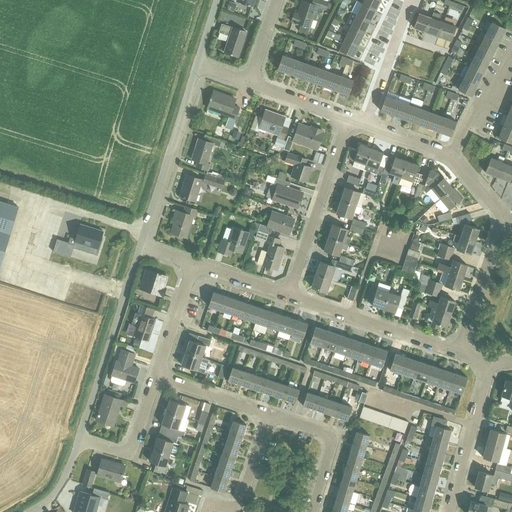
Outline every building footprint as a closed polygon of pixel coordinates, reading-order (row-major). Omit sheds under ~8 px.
[(226,8),(234,10),(236,3),(229,0),(226,8)] [(294,13),(291,22),(300,25),(298,31),(307,34),(309,27),(312,20),(315,21),(317,14),(314,13),(316,7),(325,10),(326,8),(330,9),(332,4),(327,2),(320,0),(312,0),(311,4),(302,1),(297,14),(294,13)] [(361,0),(361,1),(362,2),(362,3),(375,10),(380,0),(361,0)] [(359,9),(356,15),(370,21),(375,10),(362,3),(359,9)] [(433,12),(431,18),(426,32),(438,37),(443,23),(438,21),(441,15),(433,12)] [(426,32),(431,18),(419,14),(414,28),(426,32)] [(356,15),(350,26),(364,33),(370,21),(356,15)] [(491,22),(485,33),(500,41),(500,40),(506,29),(504,28),(491,22)] [(455,27),(443,23),(438,37),(450,41),(455,27)] [(217,33),(218,33),(216,38),(227,41),(224,52),(237,56),(245,32),(220,24),(217,33)] [(350,26),(345,38),(358,45),(364,33),(350,26)] [(328,30),(326,35),(342,43),(339,50),(352,56),(358,45),(345,38),(333,32),(328,30)] [(485,33),(480,44),(494,52),(500,41),(485,33)] [(480,44),(474,56),(488,63),(494,52),(480,44)] [(282,55),(277,69),(289,74),(294,59),(282,55)] [(448,56),(443,67),(448,70),(449,70),(454,59),(448,56)] [(474,56),(469,66),(483,74),(488,63),(474,56)] [(294,59),(289,74),(301,78),(306,64),(294,59)] [(306,64),(301,78),(313,82),(318,68),(306,64)] [(469,66),(463,78),(477,85),(483,74),(469,66)] [(318,68),(313,82),(324,86),(329,72),(318,68)] [(329,72),(324,86),(336,91),(341,76),(329,72)] [(341,76),(336,91),(348,95),(353,81),(341,76)] [(477,85),(463,78),(457,89),(471,96),(477,85)] [(231,129),(239,107),(233,105),(235,99),(227,96),(227,97),(221,95),(222,94),(213,91),(207,107),(228,115),(224,127),(231,129)] [(397,101),(392,115),(404,119),(409,105),(410,100),(399,96),(397,101)] [(385,97),(380,111),(389,114),(392,115),(397,101),(386,97),(385,97)] [(409,105),(404,119),(411,122),(415,123),(420,109),(409,105)] [(420,109),(415,123),(427,128),(432,113),(420,109)] [(259,125),(258,130),(264,132),(265,130),(277,135),(277,137),(283,140),(288,128),(282,126),(285,117),(278,114),(277,115),(273,114),(274,113),(265,110),(262,118),(259,125)] [(432,113),(427,128),(436,131),(439,132),(444,117),(432,113)] [(511,116),(508,115),(503,126),(511,129),(511,116)] [(444,117),(439,132),(451,136),(452,133),(456,123),(456,122),(448,119),(444,117)] [(318,147),(323,133),(322,132),(322,131),(311,127),(310,130),(306,128),(306,127),(298,124),(293,138),(288,136),(283,150),(289,152),(292,141),(309,147),(310,144),(318,147)] [(511,129),(503,126),(499,138),(511,143),(511,129)] [(232,136),(238,138),(240,132),(234,130),(232,136)] [(207,170),(209,164),(206,163),(213,144),(224,148),(226,142),(204,134),(202,140),(197,138),(191,159),(197,161),(195,166),(207,170)] [(286,141),(284,140),(283,140),(277,137),(274,143),(283,147),(286,141)] [(365,164),(371,148),(360,143),(357,151),(352,149),(349,158),(354,160),(365,164)] [(371,148),(365,164),(377,168),(383,171),(386,161),(388,155),(383,153),(383,152),(371,148)] [(322,164),(326,155),(316,151),(313,161),(322,164)] [(290,177),(306,182),(311,167),(305,165),(307,159),(287,153),(284,161),(294,165),(290,177)] [(383,171),(382,173),(388,175),(389,173),(395,175),(393,179),(392,183),(398,185),(398,183),(399,181),(401,177),(407,160),(395,156),(394,158),(388,155),(386,161),(383,171)] [(490,158),(485,172),(497,176),(503,163),(504,158),(499,156),(497,160),(490,158)] [(262,167),(264,161),(258,159),(256,165),(262,167)] [(407,160),(399,181),(398,183),(410,187),(411,184),(417,186),(418,183),(422,174),(416,172),(419,165),(407,160)] [(511,172),(511,166),(503,163),(497,176),(509,181),(511,172)] [(440,198),(452,188),(443,178),(439,173),(430,170),(426,182),(440,198)] [(280,173),(278,179),(285,181),(287,175),(280,173)] [(222,188),(224,181),(205,174),(203,182),(222,188)] [(185,206),(192,209),(194,201),(201,180),(186,175),(179,196),(188,198),(185,206)] [(278,179),(276,178),(268,175),(266,181),(274,184),(276,185),(271,199),(297,208),(302,193),(288,188),(290,183),(285,181),(278,179)] [(358,185),(360,179),(348,175),(346,181),(358,185)] [(368,182),(366,188),(375,191),(377,185),(368,182)] [(418,183),(417,186),(414,196),(420,199),(424,186),(418,183)] [(246,186),(243,193),(251,196),(253,189),(246,186)] [(345,188),(340,200),(361,207),(366,195),(375,198),(377,192),(363,187),(361,193),(359,193),(345,188)] [(452,188),(440,198),(435,203),(443,212),(447,211),(461,198),(452,188)] [(361,207),(340,200),(336,213),(351,218),(353,212),(359,214),(361,207)] [(0,268),(19,207),(0,201),(0,268)] [(192,209),(185,206),(184,206),(182,212),(175,210),(172,218),(174,219),(170,232),(186,237),(188,231),(194,233),(197,225),(191,223),(193,216),(195,217),(197,210),(192,209)] [(259,225),(257,230),(268,234),(269,234),(271,229),(288,235),(293,219),(271,212),(270,215),(266,213),(263,219),(268,221),(266,227),(259,225)] [(440,222),(452,218),(450,212),(438,216),(440,222)] [(456,217),(452,218),(454,225),(472,220),(470,213),(456,217)] [(353,219),(351,225),(364,229),(366,223),(353,219)] [(427,226),(422,223),(419,229),(424,232),(427,226)] [(98,255),(103,239),(101,238),(103,231),(80,224),(74,244),(57,239),(53,252),(71,257),(74,248),(98,255)] [(460,237),(475,241),(479,229),(465,224),(460,237)] [(328,237),(349,244),(351,238),(345,236),(347,230),(332,225),(328,237)] [(364,229),(351,225),(349,230),(362,235),(364,229)] [(221,240),(217,252),(223,254),(225,248),(232,250),(241,253),(246,238),(248,232),(247,232),(232,227),(227,242),(221,240)] [(248,232),(246,238),(251,240),(255,229),(254,229),(250,227),(248,232)] [(268,234),(257,230),(255,238),(265,241),(264,242),(269,244),(266,252),(261,250),(256,263),(276,270),(284,248),(278,246),(280,240),(267,236),(268,234)] [(475,241),(460,237),(455,235),(452,241),(458,243),(456,249),(470,254),(475,241)] [(349,244),(328,237),(323,250),(338,255),(340,249),(346,251),(347,250),(349,244)] [(412,241),(410,247),(418,249),(420,244),(412,241)] [(439,250),(452,254),(454,248),(441,244),(439,250)] [(408,249),(406,255),(417,259),(419,253),(408,249)] [(452,254),(439,250),(437,256),(450,260),(452,254)] [(406,255),(404,261),(415,265),(417,259),(406,255)] [(340,256),(338,262),(351,266),(353,260),(340,256)] [(319,262),(315,274),(330,279),(337,282),(341,269),(349,272),(351,266),(338,262),(331,259),(329,265),(319,262)] [(437,269),(443,271),(462,277),(466,266),(452,261),(450,267),(439,263),(437,269)] [(163,288),(167,277),(145,270),(139,289),(162,296),(165,288),(163,288)] [(462,277),(443,271),(439,283),(442,284),(444,285),(458,290),(462,277)] [(330,279),(315,274),(311,287),(326,292),(330,279)] [(442,284),(439,283),(429,280),(430,277),(422,274),(419,282),(420,284),(422,284),(440,290),(442,284)] [(368,295),(366,301),(372,303),(371,305),(383,309),(389,292),(390,287),(379,283),(378,286),(372,284),(368,295)] [(440,290),(422,284),(420,289),(425,291),(425,292),(438,297),(440,290)] [(353,301),(357,288),(351,286),(347,299),(353,301)] [(400,296),(389,292),(383,309),(395,313),(396,307),(403,310),(409,290),(403,288),(400,296)] [(219,310),(224,296),(212,292),(207,307),(219,310)] [(224,296),(219,310),(231,314),(236,300),(224,296)] [(428,306),(432,308),(451,314),(455,301),(441,296),(439,303),(430,300),(428,306)] [(236,300),(231,314),(243,318),(248,304),(236,300)] [(416,316),(420,304),(414,302),(410,314),(416,316)] [(248,304),(243,318),(254,322),(259,308),(248,304)] [(148,341),(155,319),(151,318),(154,310),(140,305),(138,313),(135,312),(131,323),(138,326),(134,336),(148,341)] [(259,308),(254,322),(266,326),(271,312),(259,308)] [(451,314),(432,308),(431,313),(435,314),(431,326),(439,329),(440,324),(447,326),(451,314)] [(283,315),(271,312),(266,326),(278,330),(283,315)] [(283,315),(278,330),(290,334),(295,319),(283,315)] [(295,319),(290,334),(302,338),(307,323),(295,319)] [(214,325),(212,332),(224,336),(226,329),(214,325)] [(321,347),(327,330),(315,326),(309,343),(321,347)] [(226,329),(224,336),(236,340),(238,333),(233,332),(226,329)] [(339,334),(327,330),(321,347),(333,351),(339,334)] [(245,336),(238,333),(236,340),(242,342),(245,336)] [(350,338),(339,334),(333,351),(345,355),(350,338)] [(189,340),(185,352),(202,358),(206,346),(209,347),(211,340),(198,336),(196,342),(189,340)] [(363,342),(350,338),(345,355),(357,359),(363,342)] [(274,345),(261,341),(259,348),(271,352),(274,345)] [(363,342),(357,359),(369,363),(374,346),(363,342)] [(238,350),(243,352),(249,354),(251,349),(240,345),(238,350)] [(274,345),(271,352),(283,356),(285,349),(274,345)] [(374,346),(369,363),(381,367),(387,351),(374,346)] [(116,361),(111,375),(112,375),(111,378),(111,380),(113,382),(121,385),(124,385),(126,383),(127,380),(134,382),(138,368),(131,366),(135,354),(121,349),(118,361),(116,361)] [(262,353),(251,349),(249,354),(260,357),(262,353)] [(285,349),(283,356),(289,358),(292,352),(285,349)] [(243,352),(238,350),(234,362),(238,364),(243,352)] [(208,360),(202,358),(185,352),(181,364),(204,372),(208,360)] [(262,353),(260,357),(271,361),(273,357),(262,353)] [(401,374),(407,357),(395,353),(389,370),(401,374)] [(284,360),(273,357),(271,361),(282,365),(284,360)] [(315,366),(317,362),(304,357),(303,362),(315,366)] [(419,361),(407,357),(401,374),(413,378),(419,361)] [(295,364),(284,360),(282,365),(294,369),(295,364)] [(431,365),(419,361),(413,378),(425,382),(431,365)] [(328,366),(317,362),(315,366),(327,370),(328,366)] [(306,368),(295,364),(294,369),(305,373),(306,368)] [(224,379),(228,367),(222,365),(218,377),(224,379)] [(431,365),(425,382),(437,386),(443,370),(431,365)] [(328,366),(327,370),(338,374),(340,369),(328,366)] [(239,384),(243,371),(232,367),(228,380),(239,384)] [(340,369),(338,374),(350,378),(352,374),(340,369)] [(324,379),(325,374),(314,370),(312,375),(324,379)] [(443,370),(437,386),(449,390),(454,374),(443,370)] [(243,371),(239,384),(250,388),(254,374),(243,371)] [(254,374),(250,388),(261,392),(266,378),(254,374)] [(325,374),(324,379),(335,383),(336,378),(325,374)] [(352,374),(350,378),(362,382),(364,378),(352,374)] [(467,378),(454,374),(449,390),(461,394),(467,378)] [(266,378),(261,392),(272,395),(277,382),(266,378)] [(336,378),(335,383),(346,386),(348,382),(336,378)] [(377,382),(364,378),(362,382),(375,387),(377,382)] [(288,386),(283,399),(295,403),(299,390),(292,387),(294,382),(290,381),(288,386)] [(502,395),(501,400),(511,403),(511,409),(511,411),(511,410),(511,383),(506,381),(502,395)] [(288,386),(277,382),(272,395),(283,399),(288,386)] [(348,382),(346,386),(357,390),(359,385),(348,382)] [(394,394),(396,389),(384,385),(383,390),(394,394)] [(408,393),(396,389),(394,394),(406,398),(408,393)] [(364,403),(368,392),(366,391),(365,393),(362,392),(359,401),(364,403)] [(314,409),(318,396),(307,392),(302,405),(314,409)] [(420,398),(408,393),(406,398),(418,403),(420,398)] [(125,409),(127,402),(105,394),(96,420),(113,426),(119,407),(125,409)] [(318,396),(314,409),(325,413),(329,400),(318,396)] [(432,402),(420,398),(418,403),(430,407),(432,402)] [(169,400),(165,411),(187,419),(191,408),(185,406),(169,400)] [(341,403),(329,400),(325,413),(336,417),(341,403)] [(443,406),(432,402),(430,407),(442,411),(443,406)] [(341,403),(336,417),(347,420),(351,407),(341,403)] [(365,419),(369,408),(363,406),(359,417),(365,419)] [(443,406),(442,411),(454,415),(456,410),(443,406)] [(369,408),(365,419),(370,421),(374,410),(369,408)] [(380,412),(374,410),(370,421),(376,423),(380,412)] [(161,424),(159,430),(183,438),(186,432),(183,431),(187,419),(165,411),(161,424)] [(203,425),(207,413),(201,411),(197,423),(203,425)] [(380,412),(376,423),(382,425),(386,414),(380,412)] [(391,416),(386,414),(382,425),(387,427),(391,416)] [(208,425),(213,427),(217,416),(212,415),(208,425)] [(391,416),(387,427),(393,429),(397,418),(391,416)] [(432,437),(447,442),(451,429),(444,427),(446,420),(433,416),(430,424),(436,426),(432,437)] [(403,420),(397,418),(393,429),(399,431),(403,420)] [(408,422),(403,420),(399,431),(404,433),(408,422)] [(229,432),(242,436),(246,425),(233,421),(229,432)] [(208,425),(204,436),(210,438),(213,427),(208,425)] [(157,436),(153,449),(169,454),(175,456),(180,444),(176,443),(177,440),(182,442),(183,438),(159,430),(157,436)] [(352,442),(366,447),(369,435),(356,430),(352,442)] [(489,430),(486,443),(501,447),(504,434),(489,430)] [(405,440),(405,442),(410,444),(411,442),(415,433),(409,431),(405,440)] [(242,436),(229,432),(225,443),(238,447),(242,436)] [(210,438),(204,436),(201,447),(206,449),(210,438)] [(432,437),(429,449),(444,454),(447,442),(432,437)] [(366,447),(352,442),(349,453),(363,457),(366,447)] [(238,447),(225,443),(221,454),(235,458),(238,447)] [(395,443),(391,454),(396,456),(400,444),(395,443)] [(501,447),(486,443),(482,458),(497,462),(501,447)] [(201,447),(197,458),(202,459),(206,449),(201,447)] [(169,454),(153,449),(148,461),(155,463),(153,470),(165,474),(168,467),(165,466),(169,454)] [(429,449),(426,462),(441,466),(444,454),(429,449)] [(349,453),(345,465),(359,469),(363,457),(349,453)] [(221,454),(218,465),(231,469),(235,458),(221,454)] [(391,454),(387,465),(392,467),(396,456),(391,454)] [(197,458),(193,469),(198,471),(202,459),(197,458)] [(120,481),(125,466),(102,459),(97,475),(120,481)] [(426,462),(422,473),(437,478),(441,466),(426,462)] [(500,470),(511,473),(511,467),(496,463),(495,469),(500,470)] [(218,465),(214,476),(227,480),(231,469),(218,465)] [(345,465),(342,476),(356,480),(359,469),(345,465)] [(392,467),(387,465),(383,476),(388,478),(392,467)] [(91,487),(95,472),(87,469),(83,485),(91,487)] [(198,471),(193,469),(189,480),(195,482),(198,471)] [(493,476),(492,475),(478,472),(474,488),(487,491),(489,484),(496,485),(498,478),(511,481),(511,474),(495,469),(493,476)] [(394,471),(392,477),(398,479),(400,473),(394,471)] [(437,478),(422,473),(419,485),(434,489),(437,478)] [(227,480),(214,476),(210,488),(223,492),(227,480)] [(356,480),(342,476),(339,487),(352,491),(356,480)] [(383,476),(379,488),(383,489),(388,478),(383,476)] [(398,479),(392,477),(389,483),(396,486),(398,479)] [(419,485),(416,497),(431,501),(434,489),(419,485)] [(186,511),(189,504),(184,503),(188,492),(173,487),(165,511),(186,511)] [(339,487),(335,498),(349,503),(355,504),(358,493),(352,491),(339,487)] [(80,492),(74,511),(95,511),(98,506),(100,498),(107,500),(109,493),(94,488),(92,495),(80,492)] [(379,488),(375,498),(379,500),(383,489),(379,488)] [(136,490),(131,494),(135,498),(140,494),(136,490)] [(511,495),(500,492),(498,498),(511,501),(511,495)] [(427,511),(431,501),(416,497),(413,509),(422,511),(427,511)] [(335,498),(332,509),(340,511),(346,511),(349,503),(335,498)] [(375,498),(371,509),(375,511),(379,500),(375,498)] [(507,509),(509,503),(494,499),(492,505),(507,509)] [(484,511),(486,506),(470,502),(467,511),(484,511)]
